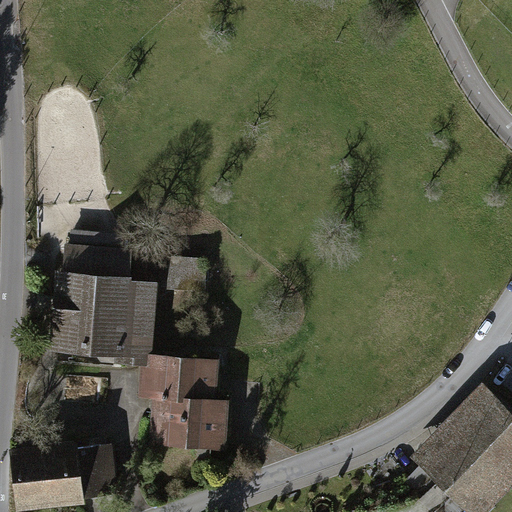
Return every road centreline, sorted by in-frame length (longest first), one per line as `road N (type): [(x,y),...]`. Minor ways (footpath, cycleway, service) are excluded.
road 1 (residential): [(0,9),(8,96),(0,447)]
road 2 (residential): [(511,302),(452,382),(395,426),(186,511)]
road 3 (residential): [(426,0),(482,100),(511,131)]
